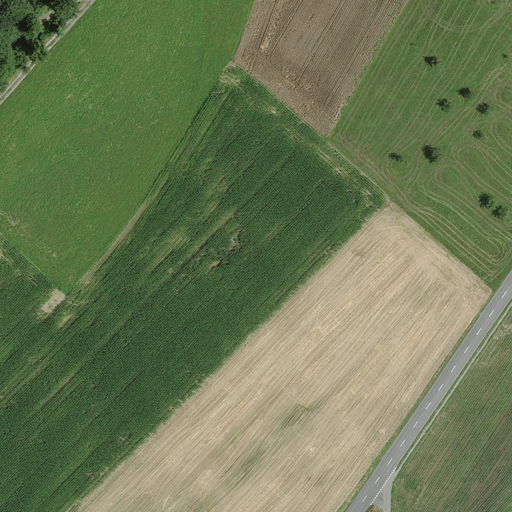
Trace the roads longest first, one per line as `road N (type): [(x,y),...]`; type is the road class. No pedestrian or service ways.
road 1 (tertiary): [(357,511),(511,285)]
road 2 (track): [(0,104),(92,0)]
